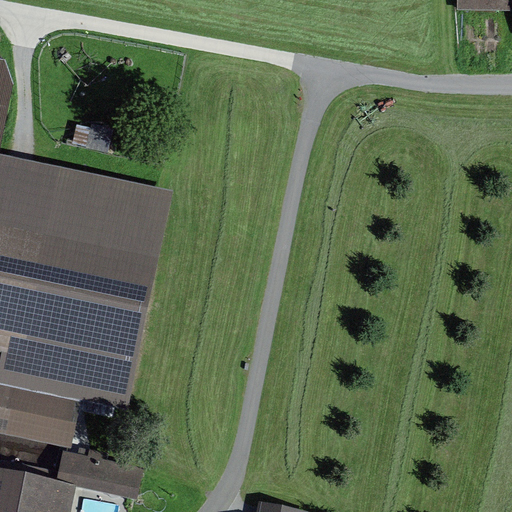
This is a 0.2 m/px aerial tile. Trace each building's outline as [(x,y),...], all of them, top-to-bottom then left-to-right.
[(511,0),(467,0),(467,11),(511,12),(511,0)] [(52,243),(0,231),(0,368),(23,373),(52,243)] [(86,403),(0,383),(0,436),(74,452),(86,403)] [(144,466),(74,452),(67,488),(72,489),(137,502),(144,466)] [(0,511),(66,511),(72,489),(67,488),(0,476),(0,511)]
